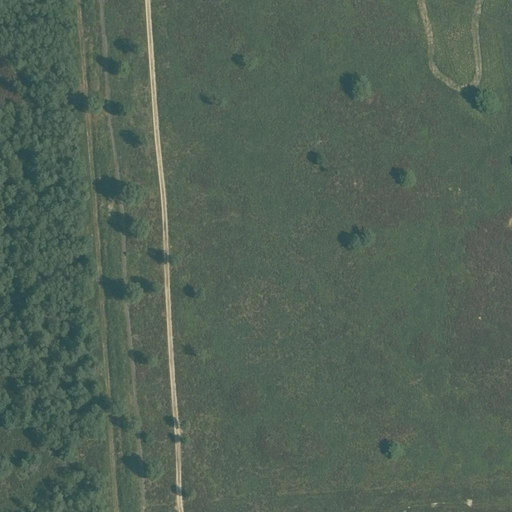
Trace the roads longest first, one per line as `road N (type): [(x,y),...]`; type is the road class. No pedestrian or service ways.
road 1 (track): [(76,0),(115,511)]
road 2 (track): [(146,0),(179,511)]
